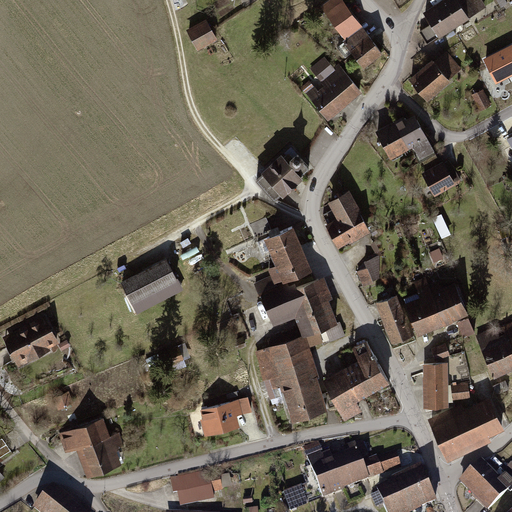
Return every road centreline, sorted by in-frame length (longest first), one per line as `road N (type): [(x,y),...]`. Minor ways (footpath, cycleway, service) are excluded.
road 1 (residential): [(387,81),(329,164),(312,222),(413,417)]
road 2 (residential): [(89,490),(328,429),(413,417)]
road 3 (track): [(276,443),(251,365),(253,342),(271,322),(192,221)]
road 4 (track): [(247,180),(192,103),(170,0)]
road 5 (track): [(247,180),(233,199),(111,265)]
road 6 (residential): [(511,111),(449,135),(387,81)]
